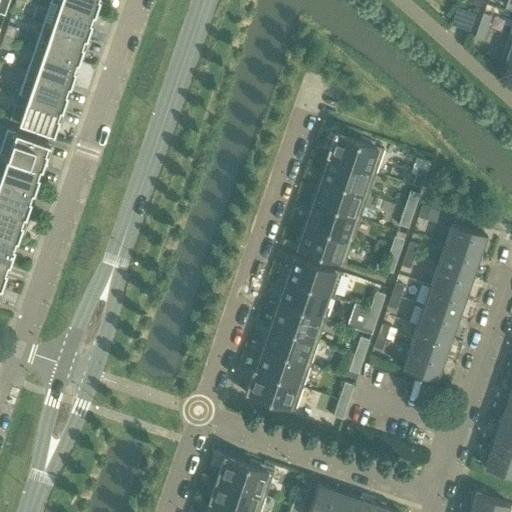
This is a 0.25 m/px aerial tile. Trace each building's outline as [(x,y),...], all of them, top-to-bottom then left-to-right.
[(54,0),(50,0),(42,22),(84,37),(86,37),(91,21),(90,21),(92,14),(94,14),(92,13),(54,0)] [(54,0),(92,13),(94,14),(98,0),(54,0)] [(483,13),(479,25),(487,27),(491,16),(483,13)] [(42,22),(34,46),(76,61),(84,37),(86,38),(86,37),(84,37),(42,22)] [(7,25),(3,36),(13,39),(16,28),(7,25)] [(487,27),(479,25),(475,36),(483,39),(487,27)] [(511,35),(511,36),(508,35),(501,56),(511,59),(511,35)] [(13,39),(3,36),(0,45),(0,46),(9,50),(13,39)] [(34,46),(26,70),(68,84),(76,61),(34,46)] [(26,70),(18,94),(60,108),(68,84),(26,70)] [(60,108),(18,94),(9,118),(18,121),(51,133),(60,108)] [(6,128),(0,146),(0,153),(40,167),(48,143),(44,141),(6,128)] [(334,131),(326,155),(327,156),(375,172),(384,148),(373,145),(374,141),(359,136),(358,140),(335,132),(334,131)] [(0,153),(0,180),(32,191),(33,192),(39,176),(37,175),(40,167),(0,153)] [(324,164),(319,178),(368,195),(375,172),(327,156),(326,155),(325,156),(327,156),(327,157),(329,158),(327,165),(324,164)] [(412,184),(421,188),(427,171),(418,167),(412,184)] [(316,187),(312,201),(360,218),(368,195),(319,178),(319,180),(321,181),(319,188),(316,187)] [(0,180),(0,206),(23,215),(25,215),(31,199),(29,199),(31,192),(33,192),(32,191),(0,180)] [(410,190),(404,207),(413,210),(419,193),(410,190)] [(309,209),(304,224),(352,240),(360,218),(312,201),(311,203),(314,204),(311,210),(309,209)] [(422,204),(417,216),(426,219),(430,207),(422,204)] [(0,233),(15,239),(17,239),(22,224),(21,223),(23,215),(25,216),(25,215),(23,215),(0,206),(0,233)] [(413,210),(404,207),(398,224),(408,227),(413,210)] [(450,226),(444,244),(445,244),(479,255),(479,256),(487,234),(477,231),(452,222),(450,226)] [(352,240),(304,224),(303,225),(306,226),(303,233),(301,232),(296,247),(344,264),(352,240)] [(0,233),(0,260),(7,263),(15,240),(17,240),(17,239),(15,239),(0,233)] [(394,236),(388,253),(398,256),(404,239),(394,236)] [(409,241),(405,253),(413,256),(417,244),(409,241)] [(444,244),(437,264),(438,264),(472,276),(479,256),(479,255),(445,244),(444,244)] [(398,256),(388,253),(383,270),(392,273),(398,256)] [(413,256),(405,253),(401,265),(409,268),(413,256)] [(290,264),(285,279),(333,295),(341,272),(293,255),(292,258),(295,259),(292,265),(290,264)] [(437,264),(430,285),(431,285),(465,296),(472,276),(438,264),(437,264)] [(282,287),(277,301),(326,318),(333,295),(285,279),(284,280),(287,281),(285,288),(282,287)] [(395,282),(391,294),(399,297),(403,285),(395,282)] [(430,285),(423,305),(424,305),(458,317),(465,296),(431,285),(430,285)] [(375,291),(370,308),(379,311),(385,294),(375,291)] [(399,297),(391,294),(387,306),(395,309),(399,297)] [(274,310),(269,324),(318,341),(326,318),(277,301),(277,303),(279,304),(277,311),(274,310)] [(353,327),(371,334),(373,328),(379,311),(370,308),(360,305),(353,327)] [(423,305),(416,325),(417,325),(451,337),(458,317),(424,305),(423,305)] [(381,323),(377,335),(385,338),(389,326),(381,323)] [(267,333),(262,347),(310,363),(318,341),(269,324),(269,326),(271,327),(269,333),(267,333)] [(416,325),(409,346),(410,346),(444,358),(451,337),(417,325),(416,325)] [(385,338),(377,335),(373,347),(381,350),(385,338)] [(360,336),(354,353),(363,356),(369,339),(360,336)] [(410,346),(409,346),(402,368),(412,371),(437,379),(438,375),(444,358),(410,346)] [(253,368),(252,369),(254,369),(302,386),(310,363),(262,347),(261,349),(264,349),(261,356),(259,355),(254,369),(253,368)] [(363,356),(354,353),(348,370),(358,373),(363,356)] [(254,369),(252,369),(244,393),(246,393),(269,401),(267,404),(282,410),(283,406),(294,410),(302,386),(254,369)] [(344,381),(338,399),(348,402),(354,385),(344,381)] [(499,393),(497,400),(511,405),(511,383),(508,396),(499,393)] [(348,402),(338,399),(333,416),(342,419),(348,402)] [(503,410),(498,424),(511,428),(511,405),(497,400),(494,407),(503,410)] [(485,434),(483,441),(491,444),(511,451),(511,428),(498,424),(494,437),(485,434)] [(511,451),(491,444),(483,441),(480,448),(489,451),(484,466),(509,475),(511,475),(511,451)] [(223,454),(215,478),(217,478),(265,495),(273,471),(262,468),(263,464),(249,459),(248,462),(225,455),(223,454)] [(215,478),(207,501),(209,501),(240,511),(259,511),(265,495),(217,478),(215,478)] [(330,511),(338,490),(317,482),(306,511),(330,511)] [(297,487),(291,504),(301,507),(307,490),(297,487)] [(353,511),(359,497),(338,490),(330,511),(353,511)] [(461,504),(459,511),(462,511),(507,511),(511,504),(475,492),(470,507),(461,504)] [(400,511),(401,511),(390,507),(389,507),(359,497),(353,511),(400,511)] [(206,510),(205,511),(240,511),(209,501),(207,501),(207,502),(209,502),(208,503),(211,504),(209,511),(206,510)]
